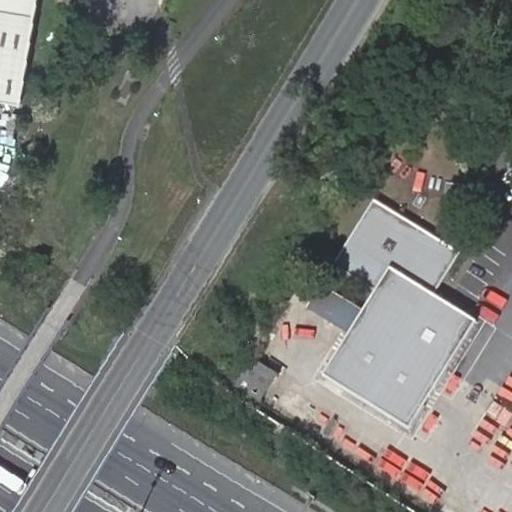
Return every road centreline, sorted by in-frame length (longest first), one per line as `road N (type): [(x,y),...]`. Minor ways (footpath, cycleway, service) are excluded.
road 1 (tertiary): [(359,0),(43,511)]
road 2 (motorway): [(204,511),(0,386)]
